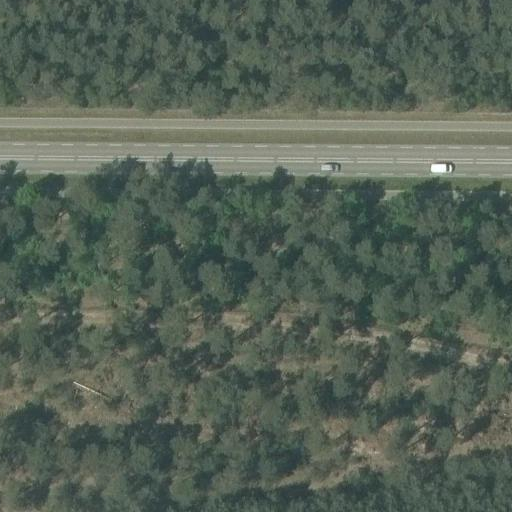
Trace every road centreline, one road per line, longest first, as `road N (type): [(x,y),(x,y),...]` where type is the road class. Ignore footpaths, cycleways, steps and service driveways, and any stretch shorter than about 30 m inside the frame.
road 1 (track): [(511,353),(250,318),(0,316)]
road 2 (primary): [(0,158),(511,162)]
